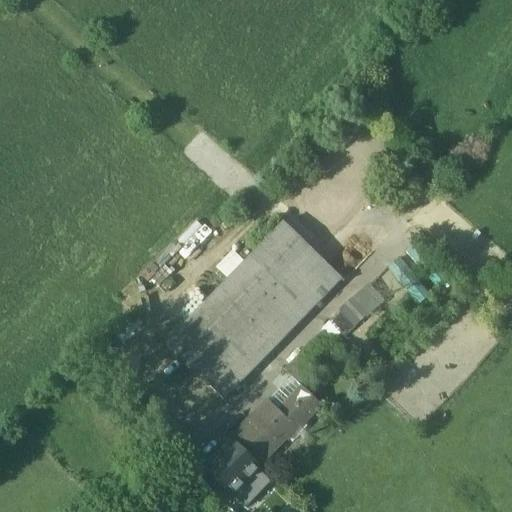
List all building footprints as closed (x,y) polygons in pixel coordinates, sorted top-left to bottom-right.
[(175,242),(200,265),(221,242),(197,219),(175,242)] [(283,223),(249,258),(282,290),(307,314),(341,280),(283,223)] [(249,258),(165,345),(198,376),(282,290),(249,258)] [(419,303),(430,294),(400,260),(389,269),(419,303)] [(393,288),(394,283),(393,279),(391,275),(387,273),(383,272),(378,273),(374,275),(372,279),(371,284),(372,288),(375,292),(378,294),(383,295),(387,294),(391,292),(393,288)] [(282,290),(198,376),(223,401),(307,314),(282,290)] [(342,334),(371,315),(359,297),(330,317),(342,334)] [(307,347),(284,371),(296,383),(320,359),(307,347)] [(277,411),(267,402),(230,441),(257,468),(258,467),(284,439),(286,441),(320,406),(300,387),(277,411)] [(230,441),(202,469),(232,498),(260,469),(258,467),(257,468),(230,441)]
